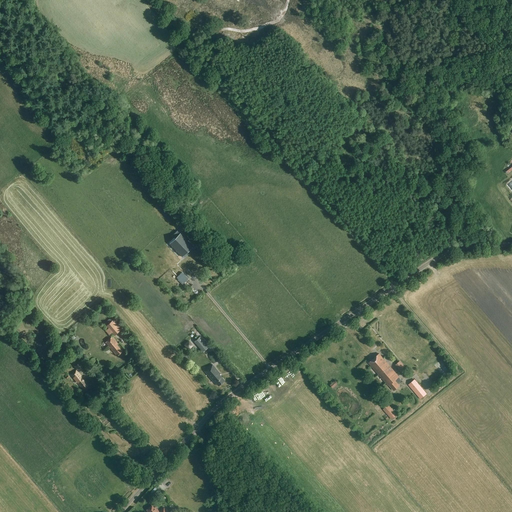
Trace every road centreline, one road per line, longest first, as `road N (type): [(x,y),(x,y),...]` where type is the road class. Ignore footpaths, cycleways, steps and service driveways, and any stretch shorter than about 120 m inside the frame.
road 1 (unclassified): [(120,511),(207,415),(268,369),(433,259),(465,246),(511,244)]
road 2 (track): [(394,286),(147,0)]
road 3 (track): [(186,44),(272,24),(291,0)]
